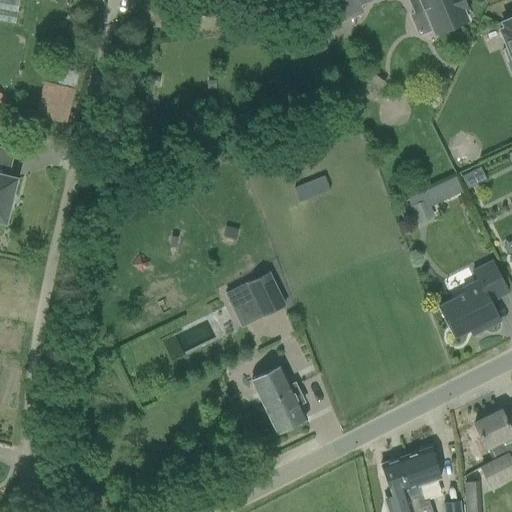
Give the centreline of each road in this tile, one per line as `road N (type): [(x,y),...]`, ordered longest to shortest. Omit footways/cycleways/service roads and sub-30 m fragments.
road 1 (unclassified): [(47,511),(31,472),(33,377),(57,237),(115,0)]
road 2 (residential): [(218,511),(511,362)]
